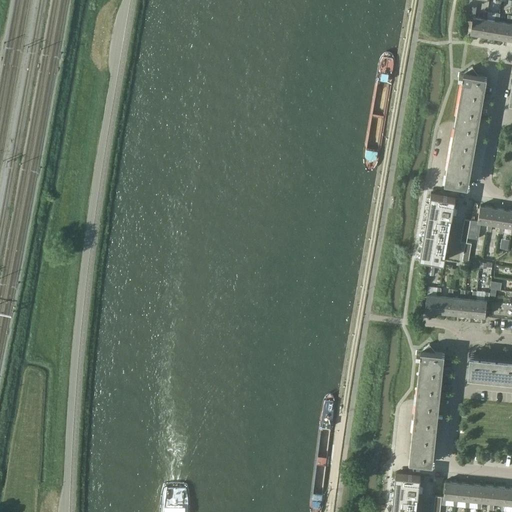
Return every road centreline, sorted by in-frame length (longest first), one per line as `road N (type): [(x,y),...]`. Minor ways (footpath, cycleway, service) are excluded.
road 1 (tertiary): [(66,511),(82,280),(126,0)]
road 2 (track): [(359,316),(414,0)]
road 3 (track): [(331,511),(359,316)]
road 4 (residential): [(451,467),(464,338),(511,339)]
road 5 (residential): [(511,63),(503,75),(488,191)]
